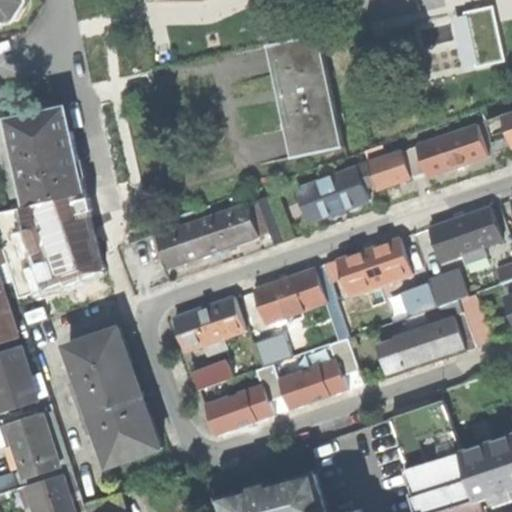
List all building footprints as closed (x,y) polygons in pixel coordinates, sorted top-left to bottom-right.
[(0,0),(0,24),(18,20),(31,1),(31,0),(0,0)] [(508,61),(495,6),(465,12),(465,15),(477,65),(477,67),(508,61)] [(477,65),(465,15),(455,17),(466,67),(477,65)] [(280,96),(294,159),(347,148),(321,35),(271,45),(280,96)] [(31,205),(88,192),(80,159),(74,130),(67,131),(62,108),(12,120),(31,205)] [(511,113),(488,122),(499,153),(511,148),(511,113)] [(489,155),(479,125),(369,162),(370,164),(376,182),(378,187),(412,175),(410,167),(425,161),(430,176),(431,177),(464,164),(489,155)] [(414,181),(430,176),(425,161),(410,167),(412,175),(414,181)] [(366,186),(376,182),(370,164),(360,168),(359,169),(300,190),(312,221),(329,215),(370,199),(366,186)] [(270,226),(287,220),(278,192),(259,198),(260,201),(270,226)] [(272,232),(270,226),(260,201),(160,236),(171,267),(217,251),(272,232)] [(433,227),(445,261),(465,254),(467,258),(487,251),(486,247),(505,240),(493,206),(466,216),(464,211),(462,213),(459,213),(460,218),(433,227)] [(341,259),(353,293),(413,272),(401,238),(374,248),(373,244),(370,244),(367,246),(368,249),(341,259)] [(511,264),(500,268),(505,282),(511,279),(511,264)] [(258,288),(269,323),(329,302),(318,268),(286,279),(258,288)] [(431,279),(435,292),(439,305),(462,298),(470,295),(462,269),(431,279)] [(0,339),(20,333),(4,281),(2,279),(0,272),(0,339)] [(360,302),(405,292),(403,282),(358,292),(360,302)] [(44,316),(86,300),(80,285),(39,301),(44,316)] [(411,293),(396,298),(403,318),(439,305),(435,292),(414,299),(411,293)] [(478,346),(494,340),(476,293),(470,295),(462,298),(463,301),(466,311),(478,346)] [(178,316),(190,351),(209,344),(212,353),(230,347),(226,338),(249,330),(237,296),(212,304),(178,316)] [(456,314),(466,311),(463,301),(442,308),(444,318),(397,334),(399,339),(381,345),(392,375),(425,364),(434,360),(435,363),(442,361),(441,358),(467,348),(456,314)] [(112,462),(159,446),(138,387),(118,329),(94,337),(71,345),(82,378),(77,379),(88,412),(93,411),(112,462)] [(287,330),(256,340),(265,367),(296,356),(287,330)] [(338,394),(366,384),(350,338),(322,347),(338,394)] [(0,386),(1,388),(8,411),(42,399),(25,347),(0,354),(0,386)] [(196,373),(201,389),(231,379),(235,377),(230,362),(196,373)] [(217,435),(218,435),(248,425),(231,379),(201,389),(217,435)] [(410,485),(418,511),(483,511),(480,500),(464,452),(456,428),(451,412),(447,399),(394,416),(414,484),(410,485)] [(465,407),(451,412),(456,428),(470,424),(465,407)] [(29,478),(64,467),(47,414),(7,427),(12,440),(17,439),(22,454),(29,478)] [(511,436),(464,452),(480,500),(497,495),(501,504),(511,500),(511,436)] [(0,495),(21,489),(16,473),(0,478),(0,495)] [(227,511),(222,511),(364,511),(363,509),(352,511),(328,511),(318,473),(224,498),(227,511)] [(40,511),(78,511),(68,480),(34,492),(40,511)] [(194,511),(188,493),(158,503),(160,511),(194,511)] [(125,511),(120,494),(87,504),(89,511),(125,511)]
